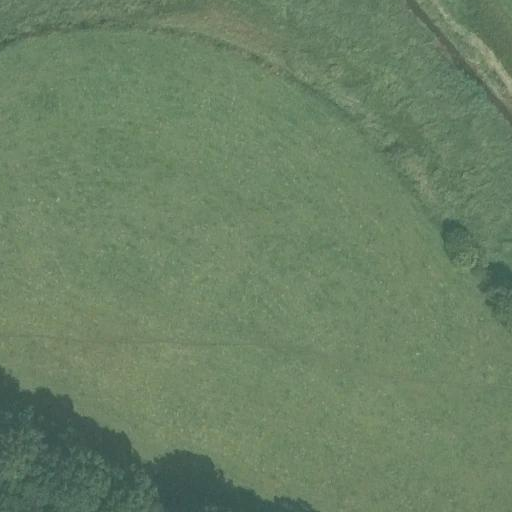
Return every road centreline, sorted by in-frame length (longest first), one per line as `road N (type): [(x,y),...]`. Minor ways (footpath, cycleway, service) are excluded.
road 1 (track): [(511,304),(487,288),(380,132),(287,53),(154,27),(55,20)]
road 2 (track): [(216,511),(0,407)]
